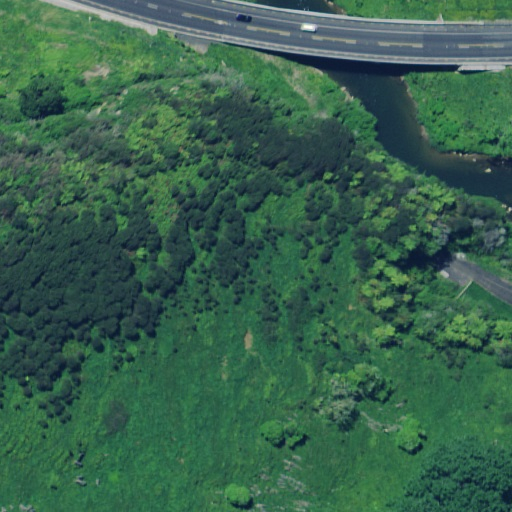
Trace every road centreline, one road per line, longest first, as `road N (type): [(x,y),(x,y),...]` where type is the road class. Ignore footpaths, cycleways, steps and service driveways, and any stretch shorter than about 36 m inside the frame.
road 1 (trunk): [(511,45),(319,38),(130,0)]
road 2 (track): [(511,304),(444,262),(291,107)]
